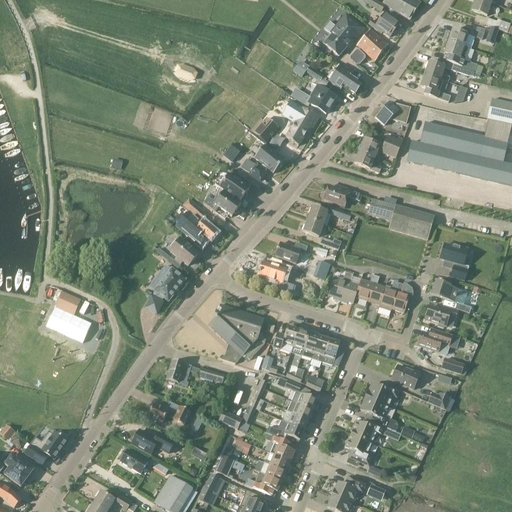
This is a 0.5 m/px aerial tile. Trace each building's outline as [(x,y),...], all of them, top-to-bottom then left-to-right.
[(381,13),(385,7),(372,0),(359,0),(381,13)] [(385,0),(382,5),(385,7),(410,22),(421,4),(413,0),(385,0)] [(493,6),(476,0),(475,0),(471,12),(487,17),(489,10),(492,11),(493,6)] [(382,34),(389,39),(396,30),(399,32),(402,27),(385,14),(377,25),(372,22),(369,26),(381,35),(382,34)] [(325,47),(342,59),(349,50),(351,51),(367,30),(347,15),(332,35),(334,36),(325,47)] [(488,20),(486,26),(511,35),(511,28),(510,28),(510,26),(497,21),(497,23),(488,20)] [(498,31),(491,28),(488,38),(495,40),(498,31)] [(484,34),(472,30),(470,37),(482,41),(484,34)] [(449,35),(446,42),(464,48),(468,36),(453,31),(451,36),(449,35)] [(372,32),(358,47),(375,63),(388,47),(372,32)] [(468,50),(464,48),(446,42),(444,50),(446,51),(444,55),(448,56),(446,63),(449,64),(461,68),(474,72),(477,66),(464,62),(468,50)] [(350,60),(356,65),(360,65),(365,59),(365,57),(359,50),(357,51),(350,57),(350,60)] [(305,73),(317,81),(318,81),(326,86),(328,84),(325,82),(326,81),(323,79),(323,78),(301,63),(298,68),(305,73)] [(425,70),(424,75),(443,82),(445,77),(442,76),(445,69),(429,63),(427,71),(425,70)] [(474,72),(461,68),(449,64),(447,70),(459,74),(468,77),(473,78),(474,72)] [(342,87),(349,76),(351,74),(340,66),(328,82),(340,90),(342,87)] [(176,78),(187,82),(192,81),(193,76),(190,72),(180,68),(175,69),(173,74),(176,78)] [(441,87),(443,82),(424,75),(422,81),(423,81),(421,88),(425,90),(424,95),(448,103),(450,98),(439,94),(441,87)] [(349,76),(342,87),(354,96),(362,85),(349,76)] [(308,99),(302,109),(317,118),(320,112),(326,115),(336,98),(324,91),(326,86),(318,81),(315,86),(317,87),(309,100),(308,99)] [(487,121),(488,121),(511,126),(511,105),(492,100),(487,121)] [(292,123),(292,124),(294,125),(285,140),(298,147),(307,133),(309,134),(318,119),(317,118),(302,109),(290,102),(281,117),(292,123)] [(385,127),(390,121),(406,125),(410,109),(389,104),(376,118),(385,127)] [(266,119),(263,123),(260,126),(253,134),(265,145),(278,130),(266,119)] [(511,126),(488,121),(484,139),(425,124),(420,145),(412,143),(407,162),(511,187),(511,166),(503,165),(511,126)] [(365,140),(360,152),(375,158),(378,152),(396,159),(403,143),(388,137),(384,145),(381,143),(380,146),(365,140)] [(242,151),(233,144),(223,156),(232,163),(242,151)] [(266,169),(273,175),(274,173),(281,165),(283,162),(264,146),(254,159),(262,166),(266,169)] [(375,158),(360,152),(355,164),(379,174),(382,169),(372,165),(375,158)] [(266,169),(262,166),(260,169),(257,167),(257,168),(247,161),(241,169),(251,176),(260,183),(266,174),(264,172),(266,169)] [(120,170),(122,164),(112,162),(111,168),(120,170)] [(219,189),(220,188),(239,203),(249,190),(228,175),(219,188),(219,189)] [(215,212),(219,208),(231,217),(241,204),(239,203),(220,188),(219,189),(214,201),(207,198),(203,204),(215,212)] [(343,200),(346,202),(348,198),(358,201),(360,195),(350,192),(342,189),(341,192),(328,188),(324,201),(341,207),(343,200)] [(372,201),(368,216),(391,222),(395,207),(372,201)] [(395,207),(391,222),(389,230),(428,240),(434,217),(395,207)] [(312,208),(308,221),(323,226),(328,214),(312,208)] [(352,216),(332,208),(330,215),(350,222),(352,216)] [(200,222),(189,212),(176,227),(203,251),(211,241),(203,234),(201,236),(194,229),(200,222)] [(206,216),(201,222),(200,222),(194,229),(201,236),(203,234),(211,241),(217,234),(209,227),(208,228),(204,224),(208,219),(206,216)] [(323,226),(308,221),(303,233),(319,239),(323,226)] [(342,243),(334,241),(334,243),(321,239),(319,245),(339,252),(342,243)] [(178,242),(177,241),(176,241),(171,247),(171,248),(172,249),(170,252),(188,267),(194,273),(201,265),(197,262),(201,257),(199,255),(181,240),(178,242)] [(276,258),(296,265),(300,254),(305,256),(308,248),(294,243),(292,248),(280,244),(276,258)] [(451,278),(465,282),(469,268),(464,266),(468,250),(454,246),(454,247),(445,245),(444,246),(443,246),(441,252),(443,252),(440,260),(455,264),(451,278)] [(317,249),(315,255),(326,258),(328,252),(317,249)] [(169,258),(167,261),(175,267),(172,271),(172,270),(171,271),(166,267),(160,274),(165,278),(154,292),(157,294),(153,299),(153,298),(151,299),(146,308),(146,309),(156,315),(157,314),(162,305),(162,303),(161,302),(163,299),(168,303),(185,281),(175,273),(179,268),(173,263),(174,262),(169,258)] [(313,277),(325,281),(330,267),(319,262),(313,277)] [(294,286),(283,283),(287,271),(279,268),(279,266),(272,264),(271,265),(262,263),(258,277),(278,284),(276,290),(291,295),(294,286)] [(333,300),(340,302),(350,273),(346,271),(346,273),(345,273),(343,281),(334,278),(328,297),(334,298),(333,300)] [(353,305),(355,298),(359,286),(351,283),(353,276),(353,275),(353,274),(350,273),(340,302),(347,305),(348,303),(353,305)] [(355,298),(368,302),(376,277),(372,276),(370,283),(361,280),(359,286),(355,298)] [(368,302),(380,306),(385,288),(377,286),(380,278),(376,277),(368,302)] [(456,298),(457,295),(456,295),(458,290),(444,285),(444,284),(436,282),(432,295),(446,299),(445,300),(453,303),(455,298),(456,298)] [(386,286),(385,288),(380,306),(383,307),(383,309),(391,312),(392,310),(400,285),(394,283),(392,288),(386,286)] [(400,285),(392,310),(404,314),(407,305),(410,296),(401,293),(404,286),(400,285)] [(57,304),(76,312),(80,302),(62,294),(57,304)] [(456,310),(470,315),(472,308),(458,304),(456,310)] [(250,361),(264,346),(266,341),(258,339),(264,320),(220,306),(216,317),(208,326),(232,349),(221,361),(235,365),(244,356),(250,361)] [(425,321),(446,328),(449,319),(455,321),(458,311),(443,306),(441,311),(440,312),(436,311),(437,310),(429,308),(425,321)] [(269,325),(267,332),(273,334),(275,327),(269,325)] [(273,348),(291,354),(298,331),(288,327),(285,336),(277,334),(273,348)] [(438,353),(441,345),(449,348),(450,345),(452,337),(438,332),(431,330),(430,336),(422,333),(418,347),(438,353)] [(301,357),(309,334),(298,331),(291,354),(293,348),(303,351),(301,357)] [(301,357),(312,360),(319,338),(309,334),(301,357)] [(312,360),(322,363),(329,341),(319,338),(312,360)] [(329,341),(322,363),(333,367),(340,344),(329,341)] [(442,369),(461,375),(464,366),(445,360),(442,369)] [(172,362),(166,381),(187,387),(188,384),(186,384),(191,368),(172,362)] [(398,367),(392,381),(414,390),(420,377),(398,367)] [(201,370),(199,378),(222,385),(224,376),(201,370)] [(295,376),(293,381),(300,385),(302,380),(295,376)] [(449,387),(451,381),(439,377),(437,383),(449,387)] [(295,393),(292,402),(313,411),(317,401),(301,394),(300,394),(299,393),(301,387),(288,381),(285,388),(295,393)] [(368,392),(366,398),(388,408),(393,398),(397,400),(401,392),(381,383),(378,388),(372,386),(369,392),(368,392)] [(432,394),(428,403),(444,410),(449,399),(440,395),(439,397),(432,394)] [(372,416),(370,422),(385,428),(388,420),(384,418),(388,408),(366,398),(363,404),(364,405),(361,411),(372,416)] [(309,420),(313,411),(292,402),(287,412),(292,414),(292,413),(309,420)] [(176,414),(173,412),(163,407),(162,409),(153,405),(148,417),(162,424),(166,416),(174,420),(173,421),(185,426),(191,413),(179,407),(176,414)] [(256,410),(251,408),(249,407),(242,421),(242,423),(249,426),(256,410)] [(282,421),(288,423),(305,430),(309,420),(292,413),(292,414),(287,412),(286,412),(282,421)] [(238,431),(239,431),(242,423),(242,421),(223,413),(219,423),(238,431)] [(195,418),(191,427),(197,431),(202,422),(195,418)] [(270,429),(268,434),(288,442),(290,438),(300,442),(305,430),(288,423),(282,421),(277,432),(270,429)] [(353,432),(351,436),(372,445),(377,434),(382,436),(383,435),(392,440),(395,433),(385,428),(370,422),(369,421),(366,427),(356,422),(352,431),(353,432)] [(0,434),(8,441),(15,433),(7,426),(0,434)] [(404,428),(401,435),(412,440),(415,433),(404,428)] [(157,448),(169,454),(175,443),(158,434),(155,440),(139,432),(138,434),(136,434),(134,438),(135,439),(132,445),(151,455),(154,449),(157,448)] [(27,440),(17,433),(11,443),(20,449),(27,440)] [(65,437),(59,433),(58,435),(54,433),(45,446),(35,439),(25,454),(42,466),(49,457),(54,461),(63,449),(64,450),(68,444),(67,443),(67,442),(64,439),(65,437)] [(270,454),(274,456),(290,463),(292,459),(293,459),(295,459),(296,455),(295,454),(294,454),(295,453),(293,452),(296,445),(288,442),(268,434),(267,436),(271,438),(269,442),(275,444),(270,454)] [(372,445),(351,436),(350,439),(349,439),(345,448),(352,451),(353,454),(351,459),(369,467),(374,455),(369,453),(372,445)] [(233,450),(241,454),(247,456),(250,451),(244,448),(243,450),(235,446),(233,450)] [(241,454),(233,450),(229,460),(237,464),(237,463),(241,454)] [(124,456),(122,455),(119,460),(121,461),(120,462),(141,475),(146,467),(150,470),(154,463),(149,460),(147,462),(141,458),(140,459),(127,451),(124,456)] [(5,465),(9,468),(4,475),(21,488),(33,471),(17,458),(16,459),(12,456),(10,458),(7,455),(3,461),(6,464),(5,465)] [(266,461),(264,464),(286,473),(290,463),(274,456),(271,463),(266,461)] [(234,462),(229,460),(228,460),(223,457),(222,457),(215,472),(216,473),(227,478),(234,462)] [(260,473),(266,476),(282,483),(284,478),(285,479),(286,478),(287,475),(287,474),(286,473),(264,464),(260,473)] [(252,482),(250,488),(274,498),(276,493),(277,493),(278,492),(279,493),(280,492),(282,489),(281,487),(280,487),(282,483),(266,476),(260,473),(255,483),(252,482)] [(171,476),(154,503),(168,511),(178,511),(192,490),(171,476)] [(210,476),(203,491),(212,495),(219,480),(210,476)] [(338,483),(332,496),(353,505),(356,499),(358,498),(360,492),(362,493),(366,485),(351,478),(348,485),(345,486),(338,483)] [(0,497),(8,502),(14,509),(22,500),(15,494),(0,484),(0,497)] [(372,485),(369,493),(381,498),(384,492),(378,490),(379,488),(372,485)] [(203,491),(199,501),(205,504),(207,505),(209,506),(213,507),(217,498),(212,495),(203,491)] [(240,507),(250,511),(262,511),(265,506),(260,504),(262,498),(247,491),(240,507)] [(101,492),(94,503),(107,511),(115,501),(101,492)] [(134,511),(138,508),(120,496),(115,504),(123,509),(121,511),(123,511),(134,511)] [(350,511),(353,505),(332,496),(327,508),(335,511),(350,511)] [(107,511),(94,503),(88,511),(107,511)]
